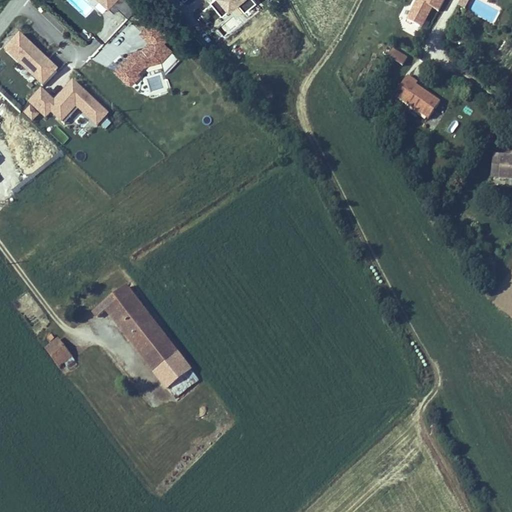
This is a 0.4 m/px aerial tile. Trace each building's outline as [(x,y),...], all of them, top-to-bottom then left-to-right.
[(209,0),(222,15),(238,2),(245,10),(257,0),(209,0)] [(416,0),(406,19),(424,29),(435,9),(439,11),(445,0),(416,0)] [(166,33),(153,20),(143,31),(151,39),(144,46),(132,49),(113,68),(130,85),(141,74),(138,71),(145,64),(163,60),(174,47),(165,40),(166,33)] [(59,69),(19,32),(3,49),(43,86),(59,69)] [(392,47),(387,55),(402,65),(408,57),(392,47)] [(410,75),(395,95),(431,119),(443,103),(418,86),(421,82),(410,75)] [(97,126),(110,112),(73,79),(55,98),(42,86),(29,101),(47,118),(53,111),(64,121),(76,107),(97,126)] [(21,113),(0,93),(0,101),(7,107),(2,114),(12,124),(21,113)] [(39,115),(31,107),(24,113),(32,121),(39,115)] [(30,150),(43,167),(51,162),(37,144),(30,150)] [(498,158),(495,179),(504,180),(507,158),(498,158)] [(162,341),(139,300),(105,324),(110,331),(120,324),(139,357),(162,341)] [(139,357),(150,378),(174,362),(162,341),(139,357)] [(70,345),(56,353),(67,371),(81,363),(70,345)] [(181,376),(174,362),(150,378),(158,391),(181,376)] [(181,376),(158,391),(161,397),(168,409),(191,395),(181,376)] [(196,402),(191,395),(168,409),(173,417),(196,402)]
